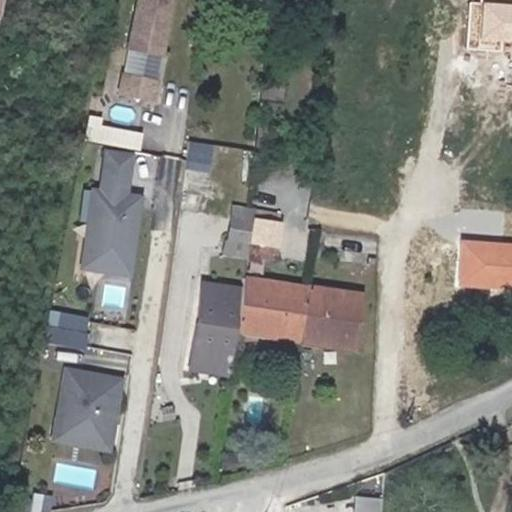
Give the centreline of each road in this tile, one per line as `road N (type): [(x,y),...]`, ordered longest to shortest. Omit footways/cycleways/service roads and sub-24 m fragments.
road 1 (residential): [(157,511),(391,446),(511,391)]
road 2 (unknown): [(199,502),(203,429),(183,374),(185,326),(196,249),(230,167)]
road 3 (unknown): [(325,206),(395,231),(399,340),(391,446)]
